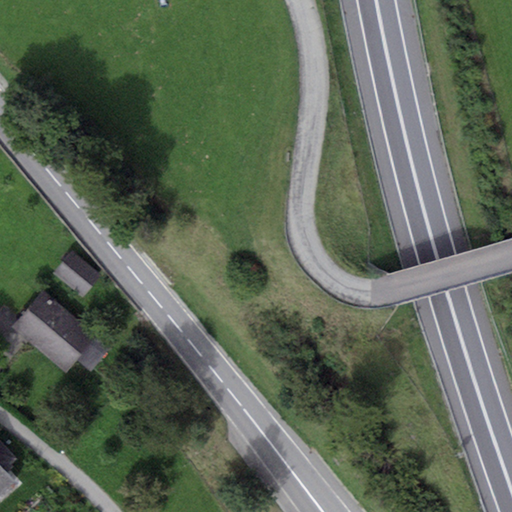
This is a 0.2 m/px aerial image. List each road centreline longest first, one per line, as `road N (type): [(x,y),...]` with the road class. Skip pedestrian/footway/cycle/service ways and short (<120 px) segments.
road 1 (primary): [(323,511),(0,115)]
road 2 (trunk): [(377,0),(417,184),(511,487)]
road 3 (residential): [(294,0),(314,52),(290,233),(307,272),(353,296),(511,256)]
road 4 (residential): [(112,511),(0,414)]
